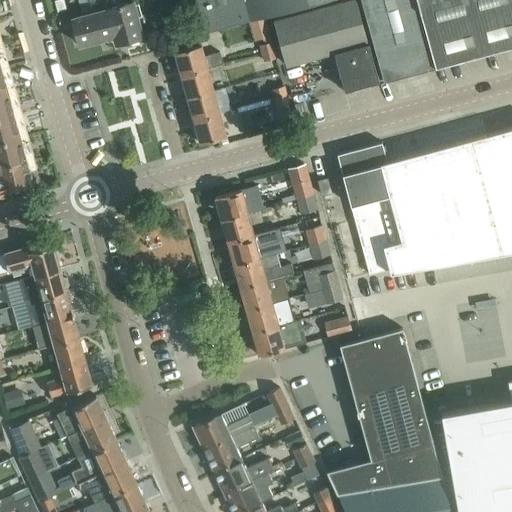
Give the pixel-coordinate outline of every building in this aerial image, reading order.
[(62,0),(55,0),(53,1),(56,12),(65,10),(62,0)] [(92,0),(95,10),(73,16),(77,29),(74,30),(77,39),(80,38),(81,42),(115,33),(117,41),(131,38),(131,41),(141,39),(140,36),(143,35),(138,14),(142,13),(139,3),(136,4),(134,0),(129,0),(124,1),(123,0),(92,0)] [(196,0),(205,31),(319,0),(196,0)] [(345,89),(380,79),(369,40),(368,41),(356,0),(343,0),(301,12),(274,19),(286,63),(334,50),(345,89)] [(511,0),(363,0),(385,78),(511,43),(511,0)] [(262,53),(275,49),(273,41),(259,44),(262,53)] [(181,74),(208,67),(223,63),(220,51),(204,55),(201,44),(175,51),(181,74)] [(275,49),(262,53),(264,62),(278,59),(275,49)] [(0,92),(8,90),(2,67),(0,67),(0,92)] [(188,97),(214,89),(208,67),(181,74),(188,97)] [(302,84),(290,91),(298,104),(309,97),(302,84)] [(273,96),(287,93),(285,85),(271,88),(273,96)] [(194,120),(220,112),(214,89),(188,97),(194,120)] [(0,117),(15,113),(8,90),(0,92),(0,117)] [(287,93),(273,96),(276,105),(277,105),(288,102),(289,101),(287,93)] [(220,112),(194,120),(200,142),(227,135),(220,112)] [(0,142),(21,136),(15,113),(0,117),(0,142)] [(374,143),(336,154),(348,196),(352,209),(369,273),(389,267),(390,272),(502,252),(511,250),(511,126),(386,160),(381,141),(374,143)] [(0,167),(27,159),(21,136),(0,142),(0,167)] [(0,196),(5,195),(4,191),(34,183),(27,159),(0,167),(0,196)] [(328,177),(318,179),(321,193),(331,191),(328,177)] [(296,198),(314,193),(310,179),(292,184),(296,198)] [(265,206),(259,183),(216,195),(222,218),(248,211),(265,206)] [(314,193),(296,198),(300,213),(319,208),(314,193)] [(229,240),(254,233),(248,211),(222,218),(229,240)] [(322,224),(304,229),(308,243),(327,238),(322,224)] [(235,263),(260,256),(257,245),(278,239),(276,228),(254,233),(229,240),(235,263)] [(327,238),(308,243),(313,258),(331,254),(327,238)] [(60,248),(55,247),(54,243),(30,249),(29,245),(4,252),(8,270),(28,265),(30,275),(61,267),(59,261),(61,255),(60,248)] [(280,262),(263,266),(260,256),(235,263),(241,286),(267,279),(266,278),(294,271),(291,262),(281,265),(280,262)] [(68,279),(64,278),(61,267),(30,275),(20,278),(26,301),(67,290),(66,289),(70,286),(68,279)] [(322,288),(339,283),(335,269),(318,274),(322,288)] [(272,295),(286,293),(284,278),(270,280),(272,295)] [(241,286),(247,308),(273,301),(267,279),(241,286)] [(326,303),(343,298),(339,283),(322,288),(326,303)] [(67,290),(26,301),(32,324),(33,324),(73,313),(67,290)] [(273,301),(247,308),(253,331),(295,320),(292,309),(276,313),(273,301)] [(9,310),(16,337),(34,332),(26,305),(9,310)] [(54,343),(79,336),(73,313),(33,324),(48,320),(54,343)] [(348,315),(347,315),(324,321),(328,336),(352,330),(348,315)] [(301,318),(295,320),(253,331),(259,353),(302,342),(299,332),(305,331),(301,318)] [(443,474),(402,326),(379,332),(340,342),(344,359),(348,357),(376,460),(345,468),(344,465),(328,469),(347,511),(451,511),(445,474),(443,474)] [(85,359),(79,336),(54,343),(60,366),(85,359)] [(92,383),(85,359),(60,366),(63,377),(47,381),(51,395),(92,383)] [(510,400),(441,412),(458,511),(511,511),(511,378),(507,380),(510,400)] [(277,414),(289,408),(279,386),(267,392),(277,414)] [(68,435),(107,416),(96,393),(57,411),(62,422),(56,424),(62,437),(67,434),(68,435)] [(251,413),(255,423),(269,417),(264,406),(251,413)] [(289,408),(277,414),(281,423),(294,417),(289,408)] [(255,423),(251,413),(227,424),(221,412),(194,425),(204,447),(254,424),(255,423)] [(79,455),(117,437),(107,416),(68,435),(77,456),(78,455),(79,455)] [(22,456),(38,448),(42,446),(30,419),(9,428),(22,456)] [(214,469),(242,456),(237,446),(259,436),(254,424),(204,447),(214,469)] [(127,460),(117,437),(79,455),(83,464),(71,469),(77,482),(91,475),(91,476),(127,460)] [(272,462),(291,452),(284,438),(264,449),(272,462)] [(310,451),(306,442),(293,448),(297,457),(310,451)] [(28,479),(49,470),(38,448),(22,456),(18,458),(28,479)] [(314,460),(310,451),(303,454),(297,457),(301,466),(303,470),(307,478),(320,472),(314,460)] [(0,483),(21,474),(13,455),(0,460),(0,483)] [(246,466),(242,456),(214,469),(224,491),(268,470),(273,468),(267,457),(261,460),(246,466)] [(61,460),(47,467),(56,484),(70,478),(61,460)] [(137,481),(127,460),(91,476),(91,475),(77,482),(81,491),(88,488),(93,501),(113,492),(137,481)] [(38,501),(51,495),(59,492),(49,470),(28,479),(38,501)] [(268,470),(224,491),(233,511),(235,511),(262,500),(257,489),(273,481),(268,470)] [(128,511),(147,503),(137,481),(113,492),(122,511),(128,511)] [(326,485),(312,491),(317,500),(330,494),(326,485)] [(0,503),(2,507),(15,501),(12,494),(0,499),(0,503)] [(19,511),(20,511),(36,505),(30,494),(15,501),(18,508),(19,511)] [(330,494),(317,500),(321,510),(321,511),(338,511),(335,503),(334,503),(330,494)] [(43,511),(58,511),(55,504),(51,495),(38,501),(43,511)] [(295,501),(282,507),(280,504),(266,510),(262,500),(235,511),(294,511),(299,510),(295,501)] [(4,511),(9,511),(18,508),(15,501),(2,507),(4,511)] [(151,511),(147,503),(128,511),(151,511)]
